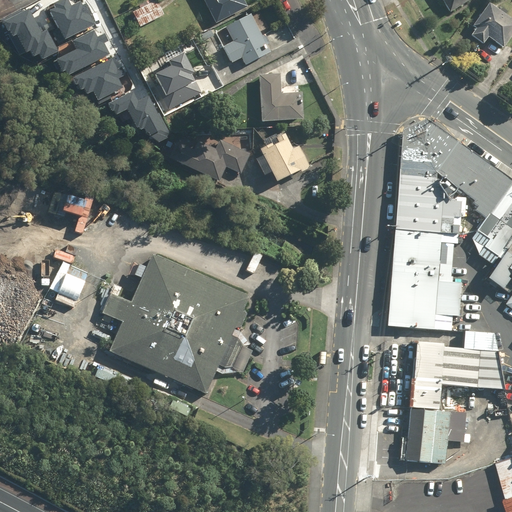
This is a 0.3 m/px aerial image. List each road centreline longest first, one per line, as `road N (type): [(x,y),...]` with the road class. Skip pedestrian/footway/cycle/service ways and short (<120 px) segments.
road 1 (secondary): [(364,48),(370,135),(340,511)]
road 2 (secondary): [(364,48),(511,145)]
